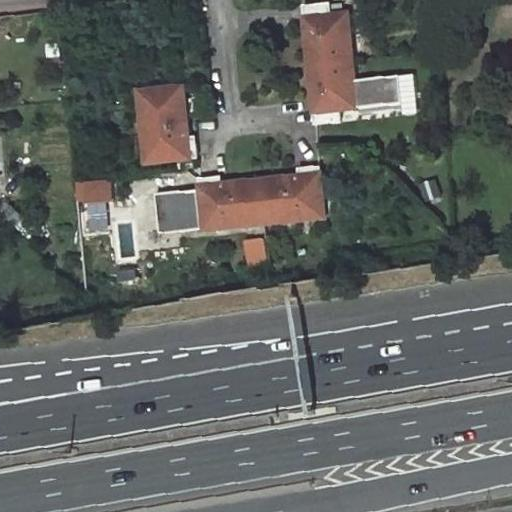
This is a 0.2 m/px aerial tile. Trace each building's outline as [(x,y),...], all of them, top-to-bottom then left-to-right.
[(331,3),(306,6),(311,65),(353,61),(352,46),(346,46),(343,14),(332,15),(331,3)] [(349,14),(343,14),(346,46),(352,46),(349,14)] [(353,61),(311,65),(317,123),(342,120),(341,109),(404,103),(401,76),(355,80),(353,61)] [(186,89),(141,94),(143,123),(151,122),(154,163),(198,159),(195,144),(190,142),(186,89)] [(151,122),(143,123),(146,164),(154,163),(151,122)] [(325,210),(321,167),(307,169),(308,175),(262,180),(267,223),(286,221),(286,214),(325,210)] [(206,229),(205,223),(245,219),(246,225),(267,223),(262,180),(216,185),(215,178),(201,179),(202,190),(159,194),(163,233),(206,229)] [(82,201),(115,201),(114,180),(82,180),(82,201)] [(326,217),(325,210),(286,214),(286,221),(326,217)] [(206,229),(246,225),(245,219),(205,223),(206,229)] [(267,240),(248,242),(251,268),(270,266),(267,240)]
